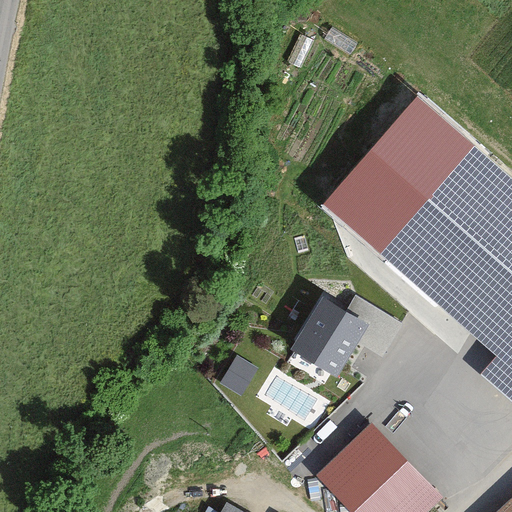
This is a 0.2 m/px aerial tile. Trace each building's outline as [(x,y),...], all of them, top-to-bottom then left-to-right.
[(511,176),(474,144),(375,256),(493,359),(479,375),(511,403),(511,176)] [(324,300),(290,352),(336,381),(359,344),(380,357),(401,325),(356,295),(344,313),(324,300)] [(236,355),(218,386),(243,399),(260,369),(236,355)] [(353,511),(426,511),(441,498),(372,425),(319,476),(353,511)] [(511,511),(511,497),(496,511),(511,511)] [(244,511),(226,501),(219,511),(244,511)]
